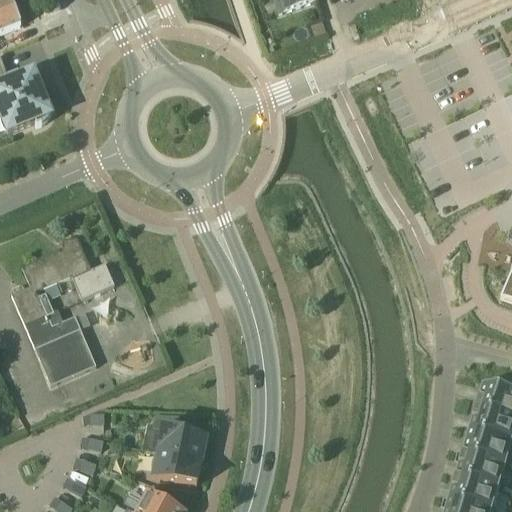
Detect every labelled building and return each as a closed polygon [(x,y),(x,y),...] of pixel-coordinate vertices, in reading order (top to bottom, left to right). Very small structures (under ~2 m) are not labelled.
[(0,0),(0,9),(11,5),(8,0),(0,0)] [(272,0),(278,18),(316,5),(314,0),(272,0)] [(0,37),(21,29),(11,5),(0,9),(0,37)] [(314,40),(326,36),(322,25),(310,29),(314,40)] [(34,127),(36,131),(42,129),(45,127),(48,124),(50,121),(51,117),(51,113),(50,109),(48,103),(43,105),(33,80),(20,85),(18,81),(10,85),(0,62),(0,120),(1,120),(8,137),(34,127)] [(12,298),(11,299),(35,353),(50,389),(96,369),(80,333),(74,321),(62,326),(57,315),(53,316),(45,298),(39,300),(37,296),(72,281),(82,304),(114,289),(105,268),(91,274),(77,243),(61,244),(62,254),(21,272),(30,291),(24,293),(21,290),(12,294),(12,298)] [(511,276),(500,305),(511,309),(511,276)] [(511,396),(482,388),(475,412),(511,422),(511,396)] [(511,422),(475,412),(468,435),(511,447),(511,422)] [(91,428),(104,428),(104,418),(91,418),(91,428)] [(157,456),(202,466),(207,441),(178,435),(180,420),(155,420),(152,433),(162,435),(157,456)] [(511,447),(468,435),(461,458),(505,471),(511,447)] [(103,445),(90,443),(88,452),(101,455),(103,445)] [(157,456),(152,481),(197,490),(202,466),(157,456)] [(461,458),(454,481),(498,494),(505,471),(461,458)] [(96,469),(84,465),(80,474),(93,478),(96,469)] [(454,481),(447,504),(475,511),(493,511),(498,494),(454,481)] [(75,486),(70,494),(81,500),(86,492),(75,486)] [(138,511),(176,511),(147,496),(138,511)]
